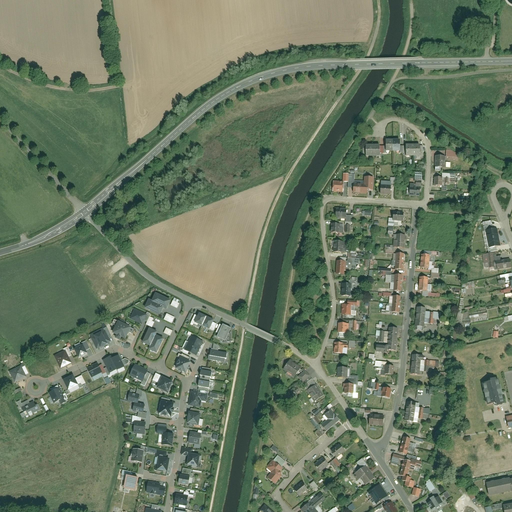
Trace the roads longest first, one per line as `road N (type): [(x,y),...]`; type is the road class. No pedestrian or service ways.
road 1 (secondary): [(511,61),(292,68),(258,78),(199,111),(86,213)]
road 2 (track): [(245,326),(270,215),(375,40),(378,0)]
road 3 (residential): [(316,363),(333,308),(319,219),(325,199),(415,204)]
road 4 (residential): [(377,456),(398,393),(415,204)]
road 5 (residential): [(190,300),(316,363)]
road 6 (residential): [(86,213),(141,268),(190,300)]
road 7 (residential): [(415,204),(425,204),(425,141),(400,120),(384,121),(378,133)]
road 8 (residential): [(353,418),(276,492),(286,511)]
road 9 (residential): [(0,121),(86,213)]
